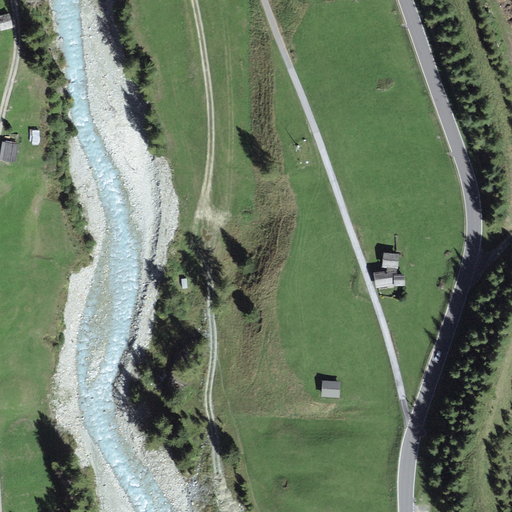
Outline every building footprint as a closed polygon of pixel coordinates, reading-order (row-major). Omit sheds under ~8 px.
[(15,29),(12,15),(0,17),(0,26),(1,32),(15,29)] [(21,146),(4,143),(1,161),(18,164),(21,146)] [(400,255),(384,254),(383,267),(399,268),(400,255)] [(391,271),(376,274),(379,289),(394,286),(391,271)] [(404,274),(394,275),(396,286),(406,285),(404,274)] [(341,382),(324,380),(322,396),(340,398),(341,382)]
